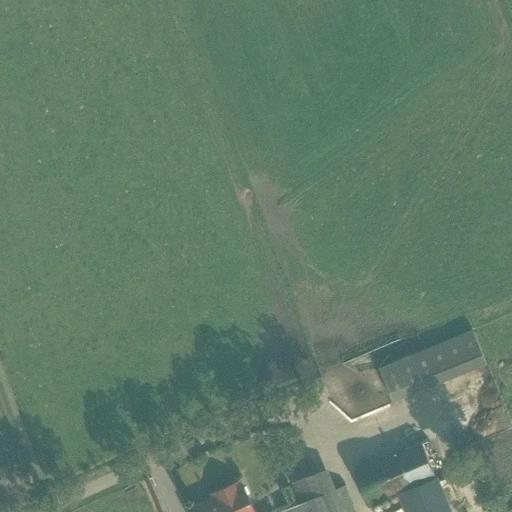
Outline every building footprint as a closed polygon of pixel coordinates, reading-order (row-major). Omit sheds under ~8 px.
[(393,403),(487,365),(472,330),(378,369),(393,403)] [(395,413),(399,424),(426,414),(422,402),(395,413)] [(422,444),(358,471),(372,503),(436,476),(422,444)] [(292,483),(300,501),(300,504),(280,511),(355,511),(345,485),(336,489),(329,469),(312,476),(312,475),(292,483)] [(452,511),(437,477),(397,493),(404,511),(452,511)] [(214,499),(189,510),(190,511),(254,511),(250,504),(242,486),(240,487),(238,483),(221,491),(212,494),(214,499)]
